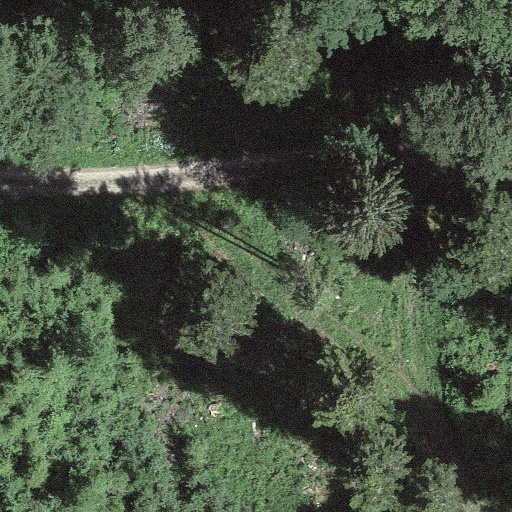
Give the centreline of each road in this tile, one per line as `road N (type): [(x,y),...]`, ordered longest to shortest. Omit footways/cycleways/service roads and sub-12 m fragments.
road 1 (track): [(511,159),(182,184),(0,185)]
road 2 (track): [(484,511),(393,377),(182,184)]
